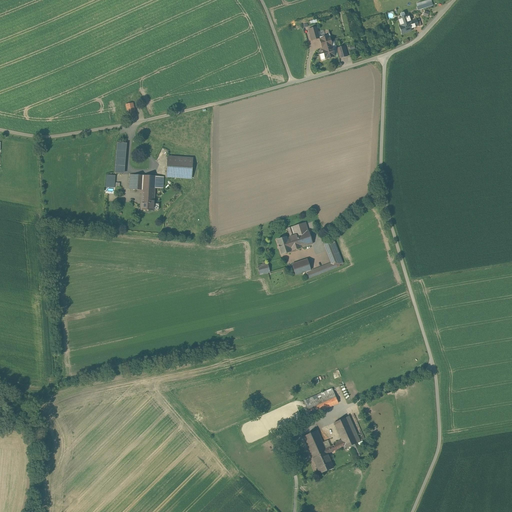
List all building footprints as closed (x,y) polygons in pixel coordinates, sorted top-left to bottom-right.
[(426,4),(417,7),(418,10),(432,6),(431,2),(426,4)] [(410,28),(415,26),(413,21),(408,23),(405,16),(400,18),(403,26),(400,27),(402,34),(411,31),(410,28)] [(319,38),(319,37),(316,27),(309,29),(312,40),(319,38)] [(319,37),(319,38),(325,59),(335,56),(330,41),(331,41),(329,34),(319,37)] [(344,46),(337,48),(340,58),(347,56),(344,46)] [(133,103),(126,105),(129,116),(135,115),(133,103)] [(116,158),(124,159),(125,143),(118,143),(116,158)] [(193,158),(168,156),(166,177),(191,179),(193,158)] [(124,159),(116,158),(115,173),(122,174),(124,159)] [(115,175),(107,175),(106,187),(114,188),(115,175)] [(129,189),(142,190),(143,176),(130,175),(129,189)] [(154,204),(155,189),(155,176),(143,176),(142,190),(141,210),(153,211),(153,210),(154,204)] [(164,177),(155,176),(155,189),(163,189),(164,177)] [(303,215),(285,221),(288,229),(292,228),(301,225),(306,224),(303,215)] [(301,225),(292,228),(294,235),(298,249),(301,247),(312,244),(306,224),(301,225)] [(288,237),(286,238),(286,237),(277,240),(282,255),(290,252),(290,251),(298,249),(294,235),(288,237)] [(324,245),(326,251),(333,248),(331,242),(324,245)] [(338,260),(333,248),(326,251),(331,263),(338,260)] [(307,259),(292,264),(293,267),(295,275),(306,272),(311,270),(307,259)] [(331,263),(311,271),(311,270),(306,272),(308,278),(331,269),(340,266),(338,260),(331,263)] [(268,263),(257,266),(260,275),(270,272),(268,263)] [(332,390),(312,399),(314,403),(334,394),(332,390)] [(334,394),(314,403),(317,412),(338,403),(334,394)] [(317,412),(314,403),(306,407),(311,419),(319,415),(317,412)] [(334,423),(341,438),(342,441),(344,446),(345,448),(357,443),(346,419),(346,418),(334,423)] [(333,468),(327,454),(325,449),(317,431),(296,440),(302,454),(309,450),(320,473),(333,468)] [(335,445),(325,449),(327,454),(344,446),(342,441),(335,445)] [(362,455),(358,446),(353,448),(357,457),(362,455)] [(365,459),(360,462),(361,464),(364,468),(368,465),(365,459)]
